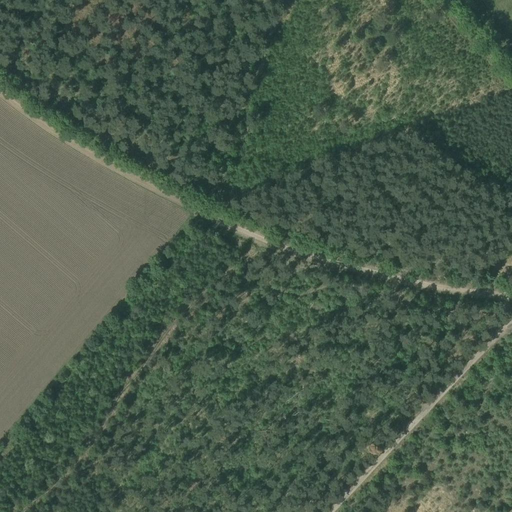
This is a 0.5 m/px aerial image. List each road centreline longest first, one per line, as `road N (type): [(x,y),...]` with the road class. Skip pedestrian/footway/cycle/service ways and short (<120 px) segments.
road 1 (track): [(511,299),(391,280),(212,220),(54,135),(0,92)]
road 2 (track): [(331,511),(511,322)]
